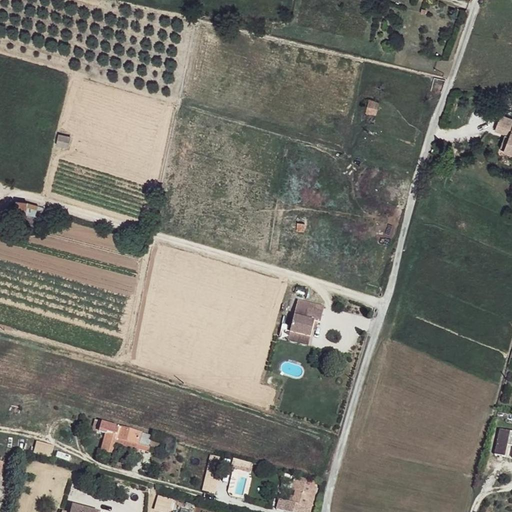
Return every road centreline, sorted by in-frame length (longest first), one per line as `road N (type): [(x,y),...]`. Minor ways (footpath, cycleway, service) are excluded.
road 1 (track): [(124,363),(199,20),(454,82)]
road 2 (unclassified): [(482,0),(322,511)]
road 3 (track): [(385,303),(0,189)]
road 4 (track): [(0,329),(343,437)]
